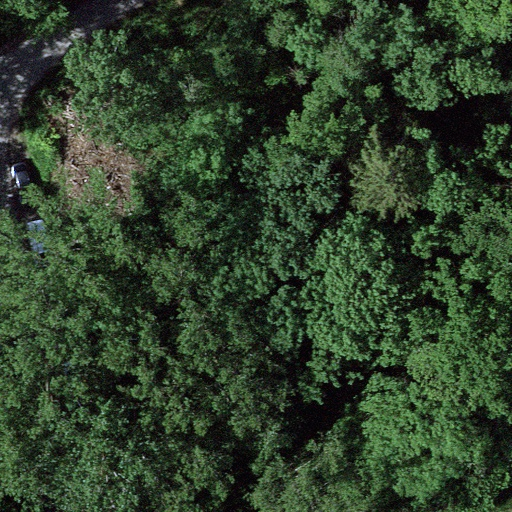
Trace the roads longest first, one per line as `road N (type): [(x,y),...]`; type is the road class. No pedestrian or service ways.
road 1 (residential): [(0,214),(45,353),(67,511)]
road 2 (residential): [(116,0),(0,80)]
